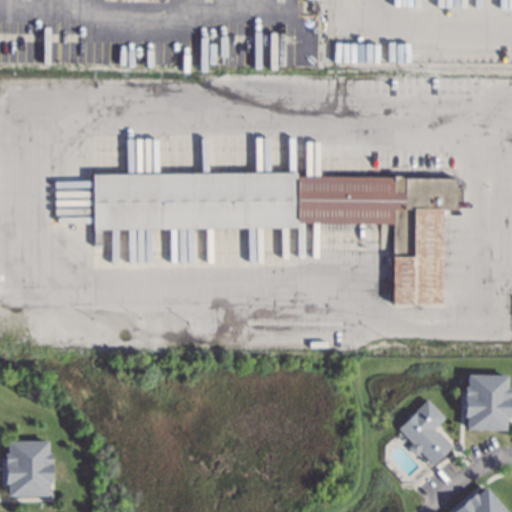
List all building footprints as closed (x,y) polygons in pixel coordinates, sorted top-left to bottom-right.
[(294,178),(391,176),(391,175),(400,175),(400,179),(455,178),(455,186),(460,186),(460,200),(454,200),(454,208),(441,208),(442,303),(390,304),(389,220),(294,222),(294,226),(92,229),(91,174),(294,171),(294,178)] [(505,386),(509,386),(508,417),(506,417),(506,429),(466,429),(466,417),(462,417),(462,386),(465,386),(465,374),(505,375),(505,386)] [(443,416),(433,427),(450,445),(432,464),(418,450),(414,455),(406,448),(411,443),(396,427),(414,411),(413,410),(426,399),(443,416)] [(46,452),(49,452),(50,483),(47,483),(48,495),(8,496),(7,484),(4,484),(3,453),(6,453),(6,441),(45,441),(46,452)] [(505,511),(450,511),(474,492),(476,494),(485,487),(505,511)]
